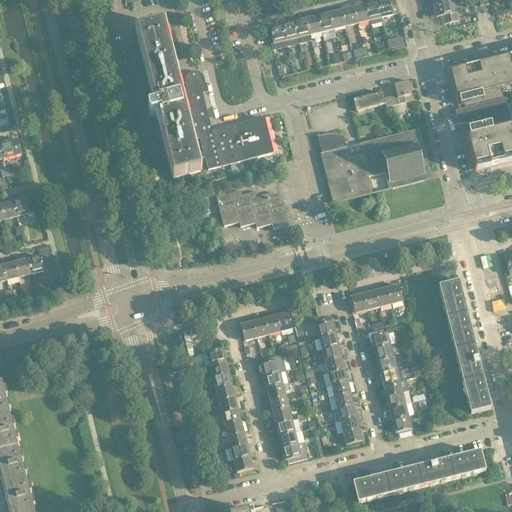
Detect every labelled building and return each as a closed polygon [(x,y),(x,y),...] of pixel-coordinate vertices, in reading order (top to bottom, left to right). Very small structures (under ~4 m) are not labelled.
[(389,0),(377,3),(381,19),(393,16),(389,0)] [(440,0),(441,4),(433,6),(436,19),(441,18),(443,26),(459,22),(457,13),(452,14),(448,0),(440,0)] [(377,3),(365,6),(369,22),(381,19),(377,3)] [(365,6),(353,9),(357,25),(369,22),(365,6)] [(353,9),(341,12),(345,28),(357,25),(353,9)] [(341,12),(329,15),(333,31),(345,28),(341,12)] [(329,15),(317,18),(321,34),(333,31),(329,15)] [(321,34),(317,18),(305,21),(309,37),(321,34)] [(309,37),(305,21),(293,23),(299,45),(310,43),(309,37)] [(299,45),(293,23),(282,26),(287,48),(299,45)] [(208,171),(271,155),(262,119),(234,126),(212,132),(202,94),(199,81),(186,84),(189,97),(181,99),(163,25),(136,32),(155,106),(153,106),(154,109),(149,110),(148,111),(150,118),(151,118),(156,117),(156,119),(158,119),(173,180),(200,173),(197,161),(205,159),(208,171)] [(287,48),(282,26),(270,29),(273,44),(270,44),(272,52),(287,48)] [(395,40),(387,42),(389,50),(397,48),(395,40)] [(310,53),(303,54),(306,67),(313,65),(310,53)] [(475,164),(477,172),(511,162),(511,132),(505,104),(505,103),(501,88),(511,84),(511,57),(451,72),(449,72),(457,103),(460,103),(461,107),(464,106),(466,114),(467,115),(464,116),(466,124),(469,124),(471,133),(467,134),(468,138),(466,138),(473,165),(475,164)] [(396,96),(394,97),(396,106),(406,104),(405,97),(412,96),(408,82),(394,86),(396,96)] [(383,93),(353,101),(356,113),(358,112),(358,113),(364,112),(363,111),(385,105),(386,109),(396,106),(394,97),(384,100),(383,93)] [(358,138),(372,134),(370,128),(356,131),(358,138)] [(318,138),(322,154),(320,155),(333,205),(432,180),(419,130),(359,145),(359,146),(360,146),(362,155),(348,158),(346,149),(347,149),(346,148),(345,149),(342,138),(343,138),(344,138),(342,137),(340,136),(338,136),(336,136),(334,135),(331,135),(329,135),(327,135),(325,136),(323,136),(316,138),(318,138)] [(17,141),(11,142),(0,145),(0,154),(2,161),(21,156),(17,141)] [(216,198),(216,199),(223,228),(239,225),(240,229),(255,225),(256,230),(271,226),(273,231),(289,227),(281,197),(274,198),(273,194),(264,196),(264,197),(258,199),(257,193),(248,195),(248,196),(242,198),(240,192),(231,194),(231,196),(226,197),(225,196),(216,198)] [(26,200),(12,203),(16,218),(34,214),(31,201),(26,202),(26,200)] [(12,203),(0,206),(0,207),(3,221),(16,218),(12,203)] [(45,250),(40,252),(44,266),(48,265),(52,264),(48,250),(45,250)] [(40,257),(27,261),(31,276),(44,272),(40,257)] [(27,261),(14,264),(18,279),(31,276),(27,261)] [(14,264),(2,267),(6,282),(18,279),(14,264)] [(439,288),(447,320),(467,315),(459,283),(439,288)] [(399,287),(387,290),(391,306),(403,303),(399,287)] [(387,290),(375,293),(379,309),(391,306),(387,290)] [(375,293),(363,296),(367,312),(379,309),(375,293)] [(363,296),(351,299),(355,315),(367,312),(363,296)] [(289,314),(276,317),(280,333),(293,330),(289,314)] [(467,315),(447,320),(455,352),(475,347),(467,315)] [(276,317),(265,320),(269,336),(280,333),(276,317)] [(265,320),(253,323),(257,339),(269,336),(265,320)] [(240,326),(244,342),(257,339),(253,323),(240,326)] [(316,327),(319,339),(335,335),(332,323),(316,327)] [(371,338),(374,350),(390,346),(387,334),(371,338)] [(335,335),(319,339),(322,351),(338,347),(335,335)] [(390,346),(374,350),(377,362),(393,359),(390,346)] [(338,347),(322,351),(325,363),(341,359),(338,347)] [(475,347),(455,352),(463,384),(483,379),(475,347)] [(207,354),(210,367),(226,363),(223,350),(207,354)] [(194,366),(204,365),(203,355),(193,356),(194,366)] [(261,366),(264,378),(280,374),(285,373),(284,369),(285,368),(283,361),(282,361),(281,357),(262,362),(263,366),(261,366)] [(341,359),(325,363),(328,375),(344,371),(341,359)] [(396,370),(393,359),(377,362),(380,374),(396,370)] [(226,363),(210,367),(213,379),(229,375),(226,363)] [(400,369),(396,370),(380,374),(383,386),(399,382),(403,381),(400,369)] [(344,371),(328,375),(331,387),(347,383),(344,371)] [(283,386),(280,374),(264,378),(267,390),(283,386)] [(229,375),(213,379),(216,391),(232,387),(229,375)] [(483,379),(463,384),(471,415),(490,410),(483,379)] [(402,394),(399,382),(383,386),(386,398),(402,394)] [(347,383),(331,387),(334,398),(350,394),(347,383)] [(284,393),(290,392),(288,385),(283,386),(267,390),(270,402),(286,398),(284,393)] [(2,386),(0,386),(0,420),(10,418),(2,386)] [(232,387),(216,391),(219,403),(235,399),(232,387)] [(350,394),(334,398),(337,410),(353,406),(350,394)] [(402,394),(386,398),(389,410),(405,406),(402,394)] [(424,395),(412,398),(413,403),(425,400),(424,395)] [(286,398),(270,402),(273,414),(289,410),(286,398)] [(235,399),(219,403),(222,415),(238,411),(235,399)] [(425,402),(418,404),(420,413),(427,411),(425,402)] [(353,406),(337,410),(340,422),(356,418),(353,406)] [(405,406),(389,410),(392,422),(408,418),(405,406)] [(289,410),(273,414),(276,426),(292,422),(289,410)] [(238,411),(222,415),(225,427),(241,423),(238,411)] [(10,418),(0,420),(0,454),(18,450),(10,418)] [(356,418),(340,422),(343,434),(359,430),(356,418)] [(408,418),(392,422),(395,434),(411,430),(408,418)] [(292,422),(276,426),(279,438),(295,434),(292,422)] [(241,423),(225,427),(228,438),(244,434),(241,423)] [(359,430),(343,434),(346,447),(362,442),(359,430)] [(244,434),(228,438),(231,450),(247,446),(244,434)] [(295,434),(279,438),(282,450),(298,446),(295,434)] [(247,446),(231,450),(233,462),(249,458),(247,446)] [(298,446),(282,450),(285,462),(301,458),(298,446)] [(26,482),(18,450),(0,454),(0,471),(4,488),(26,482)] [(480,453),(460,458),(449,461),(454,481),(485,473),(480,453)] [(249,458),(233,462),(237,474),(253,470),(249,458)] [(449,461),(429,466),(417,469),(422,489),(454,481),(449,461)] [(417,469),(397,474),(385,477),(390,497),(422,489),(417,469)] [(385,477),(366,482),(353,485),(358,505),(390,497),(385,477)] [(33,511),(26,482),(4,488),(10,511),(33,511)] [(277,511),(287,511),(285,501),(275,504),(277,511)]
